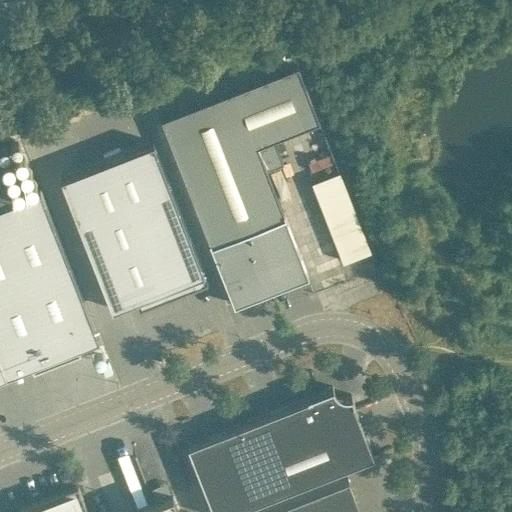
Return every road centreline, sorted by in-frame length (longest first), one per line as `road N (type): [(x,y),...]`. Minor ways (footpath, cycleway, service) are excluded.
road 1 (unclassified): [(327,323),(0,446)]
road 2 (unclassified): [(414,511),(422,454),(417,408),(392,347),(363,329),(327,323)]
road 3 (secondary): [(0,42),(136,0)]
